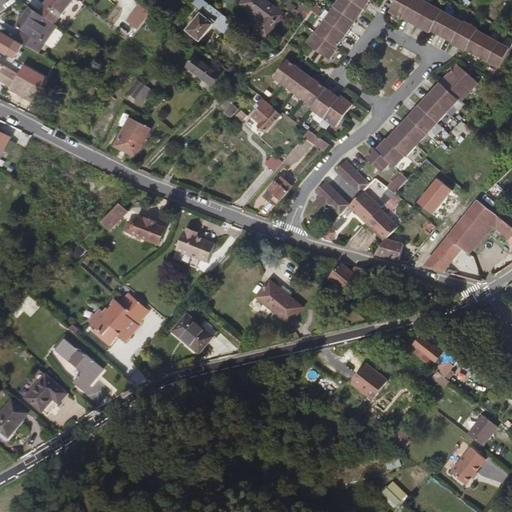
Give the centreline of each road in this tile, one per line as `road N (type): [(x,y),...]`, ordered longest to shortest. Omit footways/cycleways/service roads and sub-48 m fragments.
road 1 (unclassified): [(0,477),(104,412),(211,366),(396,326),(487,291)]
road 2 (unclassified): [(0,110),(155,190),(287,238)]
road 3 (unclassified): [(287,238),(487,291)]
road 4 (residential): [(386,109),(434,60),(381,30),(342,74)]
road 5 (track): [(307,511),(170,383)]
road 6 (residential): [(287,238),(308,182),(386,109)]
